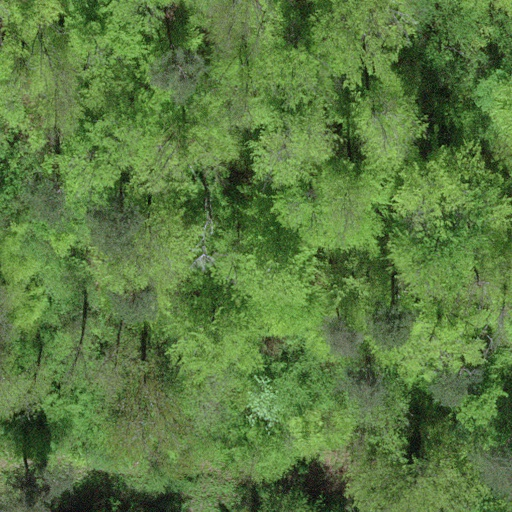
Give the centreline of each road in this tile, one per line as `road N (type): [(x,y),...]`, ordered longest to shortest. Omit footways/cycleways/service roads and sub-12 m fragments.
road 1 (track): [(0,483),(176,498),(511,462)]
road 2 (track): [(176,498),(511,337)]
